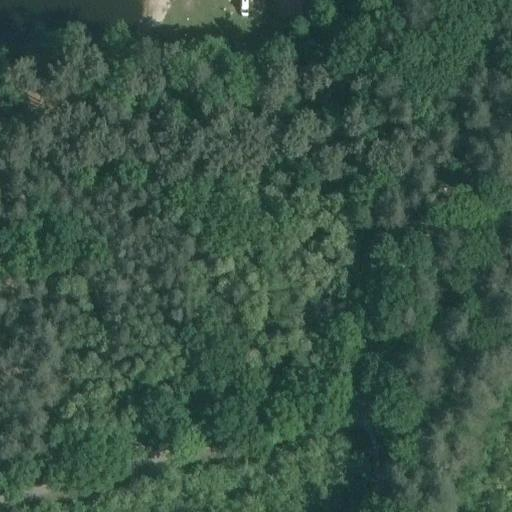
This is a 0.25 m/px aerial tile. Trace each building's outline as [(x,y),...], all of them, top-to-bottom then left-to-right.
[(315,0),(284,0),(287,19),(318,16),(315,0)] [(286,44),(276,59),(291,69),(301,54),(286,44)] [(233,64),(216,64),(216,75),(233,75),(233,64)] [(261,64),(243,64),(244,75),(261,75),(261,64)] [(199,65),(181,65),(181,77),(199,76),(199,65)]
